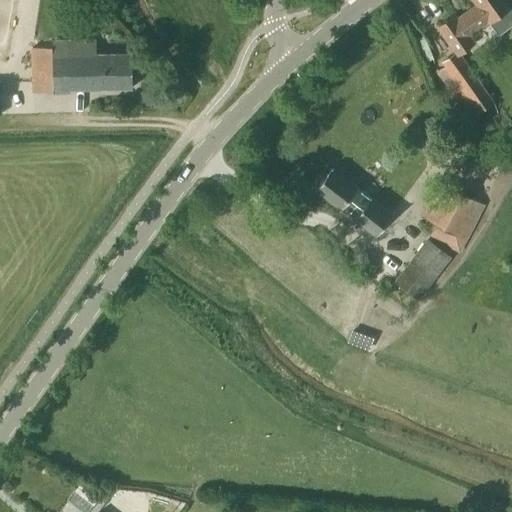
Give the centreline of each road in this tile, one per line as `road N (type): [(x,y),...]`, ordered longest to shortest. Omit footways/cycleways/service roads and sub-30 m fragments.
road 1 (tertiary): [(0,436),(211,149),(294,61)]
road 2 (track): [(211,149),(250,265),(329,337),(511,426)]
road 3 (track): [(211,149),(185,130),(0,127)]
road 4 (track): [(214,108),(194,57),(152,0)]
